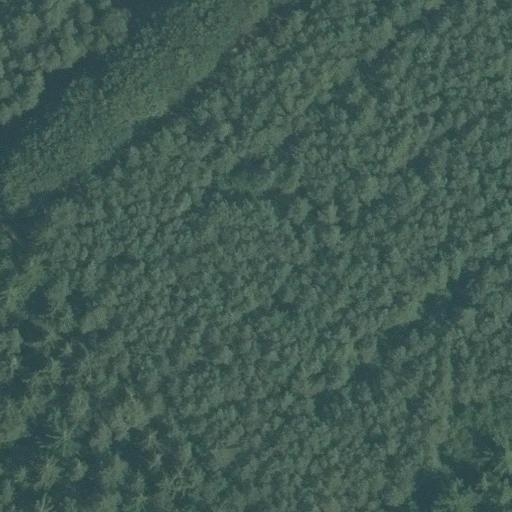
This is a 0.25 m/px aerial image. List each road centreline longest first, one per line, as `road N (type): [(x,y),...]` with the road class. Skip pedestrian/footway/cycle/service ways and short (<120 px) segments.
road 1 (track): [(0,218),(233,511)]
road 2 (track): [(0,205),(260,0)]
